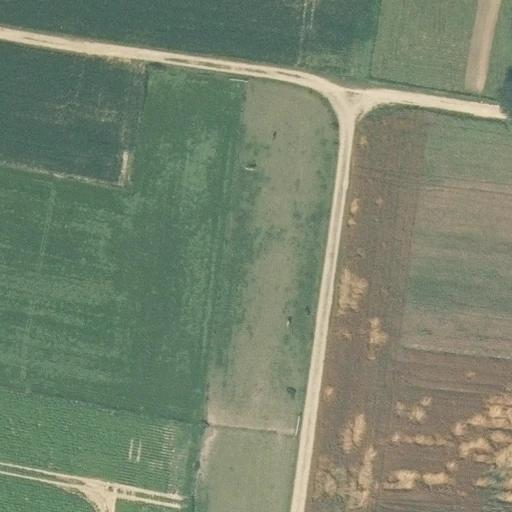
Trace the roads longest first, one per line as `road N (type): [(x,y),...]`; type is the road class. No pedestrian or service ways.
road 1 (track): [(351,88),(296,511)]
road 2 (track): [(351,88),(0,35)]
road 3 (track): [(351,88),(511,116)]
